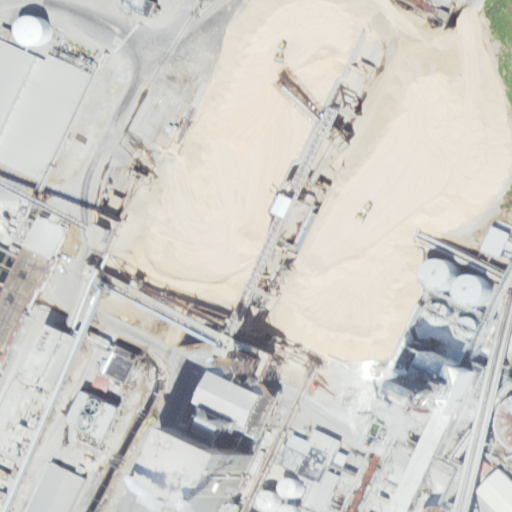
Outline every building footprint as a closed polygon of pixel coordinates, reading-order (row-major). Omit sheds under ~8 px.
[(0,160),(45,180),(92,71),(54,54),(51,60),(47,58),(61,25),(36,14),(27,36),(10,28),(6,37),(0,34),(0,160)] [(511,230),(492,230),(492,256),(511,256),(511,230)] [(1,319),(27,331),(61,255),(35,243),(1,319)] [(443,288),(464,288),(464,263),(443,263),(443,288)] [(267,506),(306,386),(226,360),(188,478),(171,473),(167,485),(228,505),(231,494),(267,506)] [(74,511),(90,476),(55,461),(33,511),(74,511)]
